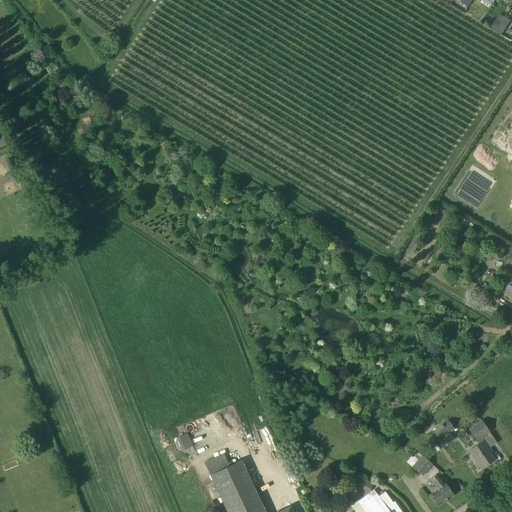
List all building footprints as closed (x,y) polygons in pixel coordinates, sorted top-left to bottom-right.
[(472,9),(485,14),(488,8),(476,2),(472,9)] [(500,15),(490,30),(496,33),(503,21),(505,18),(500,15)] [(503,21),(496,33),(500,36),(508,24),(503,21)] [(448,420),(432,432),(437,439),(453,427),(448,420)] [(490,432),(482,420),(468,429),(476,441),(490,432)] [(451,431),(439,440),(444,446),(456,438),(451,431)] [(193,446),(187,432),(176,437),(182,451),(193,446)] [(492,451),(485,440),(469,451),(481,469),(495,460),(490,453),(492,451)] [(230,465),(224,453),(204,462),(210,475),(226,511),(266,511),(242,460),(230,465)] [(418,453),(413,457),(411,456),(406,462),(423,476),(433,465),(422,455),(422,456),(418,453)] [(443,473),(440,471),(437,474),(437,473),(430,479),(438,489),(430,495),(438,506),(453,495),(445,484),(447,482),(441,475),(443,473)] [(360,478),(355,488),(367,494),(372,485),(360,478)] [(353,480),(346,482),(348,489),(355,487),(353,480)] [(401,511),(394,501),(392,502),(385,492),(379,496),(377,494),(361,505),(366,511),(401,511)]
